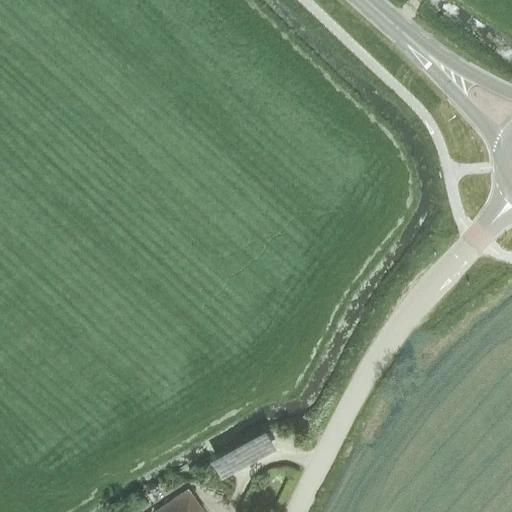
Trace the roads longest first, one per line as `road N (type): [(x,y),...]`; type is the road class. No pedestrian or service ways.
road 1 (tertiary): [(297,511),(395,335),(511,205)]
road 2 (primary): [(419,49),(506,144)]
